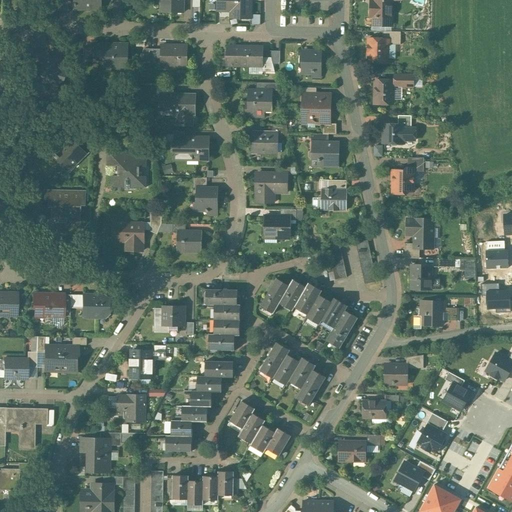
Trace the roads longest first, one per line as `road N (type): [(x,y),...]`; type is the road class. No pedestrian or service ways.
road 1 (residential): [(205,32),(206,81),(237,191),(233,231),(212,271),(152,280)]
road 2 (residential): [(342,36),(392,293)]
road 3 (residential): [(250,324),(250,275),(297,262),(353,298),(392,293)]
road 4 (residential): [(143,511),(143,460),(211,460),(212,429),(238,387)]
road 5 (residential): [(116,30),(15,30),(0,81)]
road 6 (residential): [(152,280),(78,398)]
road 7 (residential): [(17,279),(152,280)]
